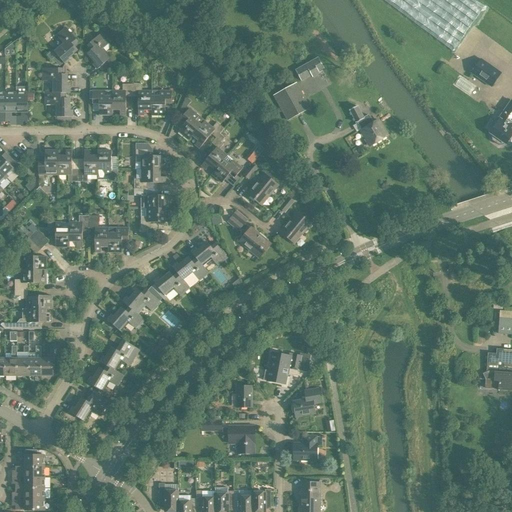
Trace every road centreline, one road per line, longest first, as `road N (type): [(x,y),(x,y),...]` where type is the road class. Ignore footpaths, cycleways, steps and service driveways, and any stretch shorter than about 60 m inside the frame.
road 1 (tertiary): [(108,471),(211,349),(271,302),(363,251),(511,198)]
road 2 (residential): [(107,283),(87,315),(76,365),(36,432)]
road 3 (residential): [(85,130),(161,139),(185,164),(192,201)]
road 4 (residential): [(192,201),(172,242),(107,283)]
